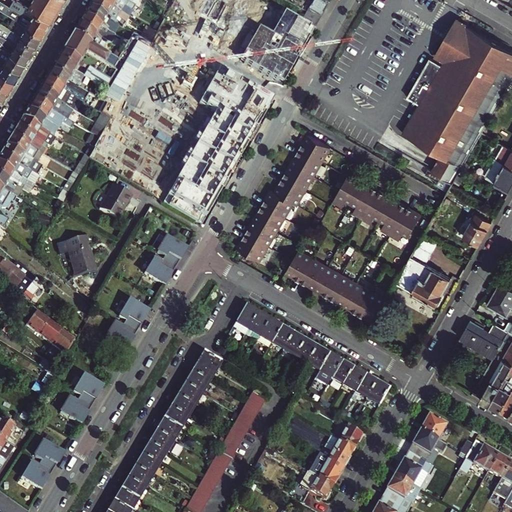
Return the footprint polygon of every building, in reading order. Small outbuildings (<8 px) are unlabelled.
[(0,0),(0,9),(15,19),(45,37),(50,29),(54,21),(19,1),(18,0),(0,0)] [(67,0),(19,0),(19,1),(54,21),(67,0)] [(123,14),(99,0),(93,0),(89,8),(113,22),(123,28),(125,23),(120,20),(119,23),(115,20),(118,15),(121,17),(123,14)] [(136,7),(124,0),(99,0),(123,14),(129,18),(132,12),(141,17),(144,12),(136,7)] [(173,0),(169,0),(164,9),(169,12),(175,1),(173,0)] [(218,0),(213,13),(263,35),(271,17),(243,5),(241,10),(219,0),(218,0)] [(297,19),(302,11),(282,0),(268,0),(267,3),(297,19)] [(315,0),(314,0),(309,10),(322,17),(328,7),(319,2),(315,0)] [(169,12),(163,23),(172,29),(185,7),(175,1),(169,12)] [(89,8),(84,17),(112,33),(114,35),(116,33),(109,29),(113,22),(89,8)] [(322,17),(309,10),(307,13),(320,20),(322,17)] [(320,20),(307,13),(301,23),(314,31),(320,20)] [(112,33),(84,17),(78,25),(107,42),(112,33)] [(435,56),(445,62),(458,38),(452,34),(459,22),(465,25),(466,23),(457,18),(435,56)] [(15,19),(10,28),(23,36),(40,45),(44,39),(45,37),(15,19)] [(511,49),(466,23),(465,25),(459,22),(452,34),(458,38),(445,62),(405,133),(447,157),(438,173),(455,182),(511,80),(511,49)] [(107,42),(78,25),(73,34),(98,49),(102,42),(106,45),(107,42)] [(0,33),(2,35),(35,54),(40,45),(23,36),(21,39),(0,26),(0,33)] [(268,41),(292,53),(299,39),(275,27),(268,41)] [(150,45),(157,34),(149,29),(142,40),(150,45)] [(128,43),(133,35),(127,31),(122,39),(124,40),(128,43)] [(98,49),(73,34),(67,45),(84,55),(86,53),(105,65),(112,69),(117,60),(112,57),(98,49)] [(35,54),(2,35),(1,38),(0,37),(0,46),(5,49),(29,63),(35,54)] [(128,43),(123,52),(117,60),(112,69),(117,72),(111,81),(105,91),(104,90),(98,100),(101,101),(107,105),(102,114),(111,120),(116,111),(133,76),(150,45),(142,40),(133,35),(128,43)] [(123,52),(128,43),(124,40),(119,49),(123,52)] [(84,55),(67,45),(62,52),(80,63),(84,55)] [(1,51),(0,51),(0,58),(24,73),(29,63),(5,49),(3,52),(1,51)] [(117,49),(112,57),(117,60),(123,52),(119,49),(117,49)] [(80,63),(62,52),(57,61),(75,71),(77,68),(86,73),(89,68),(80,63)] [(0,70),(18,82),(24,73),(0,58),(0,70)] [(256,60),(228,116),(259,131),(287,75),(256,60)] [(57,61),(51,71),(77,87),(98,100),(104,90),(90,82),(91,81),(86,78),(83,76),(75,71),(57,61)] [(111,81),(89,68),(86,73),(85,74),(87,75),(86,78),(91,81),(90,82),(104,90),(105,91),(111,81)] [(0,70),(0,83),(12,91),(17,84),(18,82),(0,70)] [(77,87),(51,71),(48,75),(45,80),(76,99),(90,107),(94,101),(97,102),(98,100),(77,87)] [(76,99),(45,80),(39,90),(56,101),(59,96),(66,100),(63,104),(70,109),(76,99)] [(12,91),(0,83),(0,96),(7,101),(12,91)] [(56,101),(39,90),(33,100),(64,119),(70,109),(63,104),(56,101)] [(33,100),(27,110),(51,125),(58,129),(64,119),(33,100)] [(102,114),(107,105),(101,101),(96,111),(102,114)] [(51,125),(27,110),(23,118),(46,132),(51,125)] [(111,120),(102,114),(96,124),(105,129),(106,128),(111,120)] [(46,132),(23,118),(17,128),(34,138),(35,137),(42,140),(44,137),(53,143),(56,138),(46,132)] [(99,139),(105,129),(96,124),(90,134),(95,137),(99,139)] [(34,138),(17,128),(12,136),(29,147),(31,143),(42,150),(46,145),(34,138)] [(261,261),(285,219),(294,204),(299,206),(332,148),(308,134),(275,192),(271,190),(238,248),(261,261)] [(6,146),(37,164),(39,161),(34,158),(38,152),(29,147),(12,136),(6,146)] [(95,137),(89,147),(93,150),(99,139),(95,137)] [(505,165),(511,152),(511,151),(500,144),(492,157),(496,160),(505,165)] [(32,172),(37,164),(6,146),(1,154),(32,172)] [(511,152),(505,165),(496,160),(486,178),(511,192),(511,189),(511,152)] [(32,172),(1,154),(0,155),(0,165),(26,181),(32,172)] [(431,170),(437,160),(430,156),(424,165),(431,170)] [(26,181),(0,165),(0,176),(22,190),(27,182),(26,181)] [(354,215),(363,220),(373,226),(376,220),(386,225),(382,231),(401,241),(404,235),(410,239),(423,216),(350,175),(334,204),(343,209),(347,203),(357,209),(354,215)] [(22,190),(0,176),(0,189),(11,196),(14,191),(19,194),(22,190)] [(68,183),(64,192),(68,194),(73,185),(68,183)] [(113,185),(99,210),(118,220),(132,196),(113,185)] [(11,196),(0,189),(0,209),(1,208),(4,209),(6,209),(7,208),(11,202),(13,203),(16,199),(11,196)] [(64,192),(58,200),(63,203),(68,194),(64,192)] [(479,247),(493,224),(477,215),(464,238),(479,247)] [(84,236),(64,243),(74,276),(94,270),(84,236)] [(421,236),(412,256),(427,263),(436,243),(421,236)] [(145,274),(165,286),(170,279),(188,250),(167,237),(158,253),(165,257),(161,263),(154,258),(145,274)] [(388,300),(317,260),(302,251),(289,274),(375,323),(388,300)] [(437,306),(439,305),(440,305),(452,280),(412,258),(397,284),(437,306)] [(0,278),(23,295),(32,283),(27,279),(30,274),(20,265),(18,267),(15,265),(13,269),(0,259),(0,278)] [(511,311),(511,288),(503,284),(491,305),(510,315),(511,311)] [(106,338),(126,351),(131,343),(149,314),(128,301),(119,317),(126,321),(122,327),(115,323),(106,338)] [(231,330),(243,337),(257,313),(245,306),(231,330)] [(37,311),(27,325),(39,334),(49,320),(37,311)] [(256,344),(269,321),(257,313),(243,337),(256,344)] [(49,320),(39,334),(51,343),(62,330),(49,320)] [(267,351),(271,344),(281,327),(269,321),(256,344),(267,351)] [(472,321),(463,338),(496,357),(511,332),(497,323),(492,332),(472,321)] [(281,327),(271,344),(283,351),(293,334),(281,327)] [(65,354),(74,339),(62,330),(51,343),(65,354)] [(295,358),(305,341),(293,334),(283,351),(295,358)] [(305,341),(295,358),(307,365),(317,348),(305,341)] [(491,405),(511,369),(511,347),(505,359),(510,361),(507,366),(504,365),(495,381),(494,379),(482,399),(491,405)] [(317,348),(307,365),(319,372),(329,355),(317,348)] [(203,353),(192,372),(208,381),(219,363),(203,353)] [(329,355),(319,372),(331,379),(341,362),(329,355)] [(341,362),(331,379),(343,386),(353,369),(341,362)] [(353,369),(343,386),(355,393),(365,376),(353,369)] [(502,411),(511,393),(511,369),(491,405),(502,411)] [(185,384),(201,393),(208,381),(192,372),(185,384)] [(60,413),(81,426),(85,418),(103,389),(82,376),(73,392),(80,396),(77,402),(69,398),(60,413)] [(367,400),(377,383),(365,376),(355,393),(367,400)] [(379,407),(384,397),(389,390),(377,383),(367,400),(379,407)] [(185,384),(177,395),(193,405),(201,393),(185,384)] [(252,393),(248,400),(257,405),(261,398),(252,393)] [(511,416),(511,415),(511,393),(502,411),(511,416)] [(170,407),(186,417),(193,405),(177,395),(170,407)] [(246,404),(244,407),(254,412),(257,405),(248,400),(246,404)] [(170,407),(163,419),(179,429),(186,417),(170,407)] [(244,407),(241,413),(250,418),(254,412),(244,407)] [(239,416),(237,420),(246,425),(250,418),(241,413),(239,416)] [(429,416),(420,431),(437,441),(446,426),(429,416)] [(0,418),(0,438),(5,441),(6,441),(12,430),(20,436),(23,431),(16,427),(0,418)] [(179,429),(163,419),(156,430),(172,440),(179,429)] [(246,425),(237,420),(233,426),(243,431),(246,425)] [(232,428),(229,433),(239,439),(243,431),(233,426),(232,428)] [(346,428),(338,441),(353,451),(361,437),(346,428)] [(156,430),(149,442),(165,452),(172,440),(156,430)] [(407,454),(424,464),(437,441),(420,431),(407,454)] [(229,433),(226,440),(235,445),(239,439),(229,433)] [(343,469),(353,451),(338,441),(331,437),(324,449),(331,453),(327,460),(343,469)] [(5,441),(0,438),(0,455),(5,459),(14,446),(6,441),(5,441)] [(226,440),(222,446),(232,451),(235,445),(226,440)] [(21,478),(41,491),(46,483),(64,454),(43,441),(34,457),(41,461),(37,467),(30,463),(21,478)] [(149,442),(142,454),(158,464),(165,452),(149,442)] [(488,471),(497,455),(475,442),(473,446),(466,458),(459,471),(466,475),(472,464),(487,473),(488,471)] [(466,458),(473,446),(466,442),(460,454),(466,458)] [(219,452),(219,453),(228,458),(232,451),(222,446),(219,452)] [(219,453),(215,460),(224,465),(228,458),(219,453)] [(142,454),(135,466),(151,476),(158,464),(142,454)] [(424,464),(407,454),(394,476),(412,486),(420,472),(425,475),(428,477),(433,469),(424,464)] [(501,479),(510,462),(497,455),(488,471),(501,479)] [(224,465),(215,460),(212,464),(211,466),(221,471),(224,465)] [(317,477),(333,486),(343,469),(327,460),(317,477)] [(501,479),(511,484),(511,463),(510,462),(501,479)] [(135,466),(128,478),(144,487),(151,476),(135,466)] [(211,466),(207,473),(217,478),(221,471),(211,466)] [(260,470),(255,467),(250,475),(256,479),(260,470)] [(417,489),(425,475),(420,472),(412,486),(417,489)] [(206,477),(204,479),(213,484),(217,478),(207,473),(206,477)] [(324,501),(333,486),(317,477),(310,474),(302,488),(324,501)] [(382,498),(407,511),(411,505),(420,490),(417,489),(412,486),(394,476),(382,498)] [(121,489),(137,499),(144,487),(128,478),(121,489)] [(204,479),(200,486),(210,491),(213,484),(204,479)] [(210,491),(200,486),(199,489),(197,493),(206,498),(210,491)] [(121,489),(114,501),(130,511),(137,499),(121,489)] [(206,498),(197,493),(193,499),(202,504),(206,498)] [(407,511),(382,498),(373,511),(407,511)] [(202,504),(193,499),(192,501),(189,506),(199,511),(202,504)] [(107,511),(131,511),(130,511),(114,501),(107,511)]
